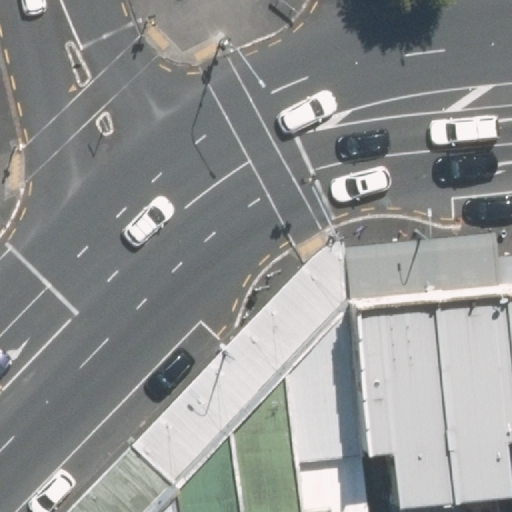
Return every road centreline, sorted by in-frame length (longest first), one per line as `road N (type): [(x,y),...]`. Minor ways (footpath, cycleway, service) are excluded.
road 1 (secondary): [(164,223),(233,169),(329,121),(511,93)]
road 2 (tertiary): [(164,223),(71,48),(55,0)]
road 3 (secondary): [(0,388),(164,223)]
